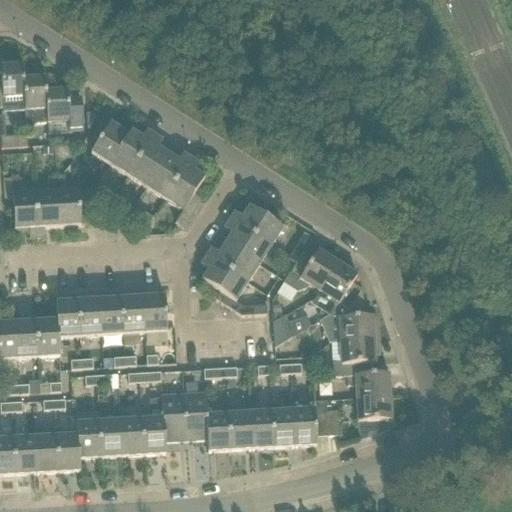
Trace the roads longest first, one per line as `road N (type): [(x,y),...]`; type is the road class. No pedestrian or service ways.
road 1 (residential): [(204,511),(277,499),(427,452),(438,437),(380,270),(241,165)]
road 2 (residential): [(241,165),(0,11)]
road 3 (residential): [(12,259),(178,251)]
road 4 (residential): [(262,333),(183,335),(178,251)]
